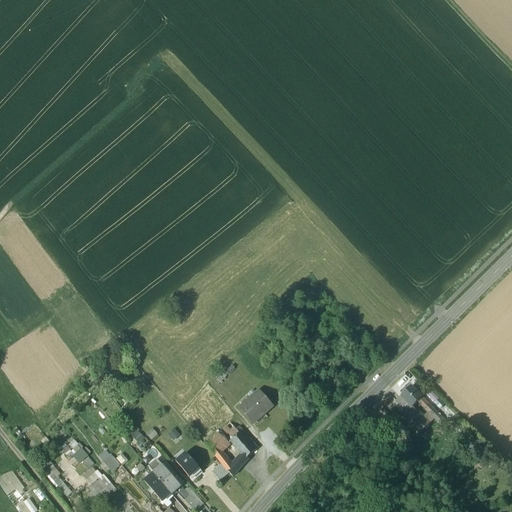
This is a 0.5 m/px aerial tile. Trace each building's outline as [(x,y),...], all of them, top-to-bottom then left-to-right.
[(218,379),(222,382),(234,369),(231,366),(224,375),(223,374),(218,379)] [(418,391),(416,393),(411,388),(395,404),(406,415),(422,399),(419,396),(421,394),(418,391)] [(259,392),(239,410),(253,425),(264,415),(263,414),(271,407),(259,392)] [(406,415),(401,420),(418,436),(434,419),(441,428),(446,423),(422,399),(406,415)] [(231,467),(220,453),(232,442),(231,441),(242,432),(239,428),(236,431),(230,424),(205,446),(227,472),(231,467)] [(258,450),(242,432),(231,441),(232,442),(242,454),(247,459),(258,450)] [(79,466),(85,462),(90,469),(95,465),(76,439),(65,448),(79,466)] [(231,467),(227,472),(233,478),(248,460),(247,459),(242,454),(231,467)] [(200,471),(186,455),(176,463),(190,479),(200,471)] [(111,458),(104,464),(112,473),(119,468),(111,458)] [(44,466),(65,499),(72,494),(51,462),(44,466)] [(158,462),(149,470),(154,476),(163,468),(158,462)] [(229,475),(221,465),(212,473),(220,482),(229,475)] [(180,488),(163,468),(154,476),(171,495),(180,488)] [(106,487),(95,475),(87,482),(97,495),(106,487)] [(171,495),(154,476),(145,484),(162,503),(171,495)] [(18,505),(22,511),(38,511),(39,511),(29,497),(18,505)]
